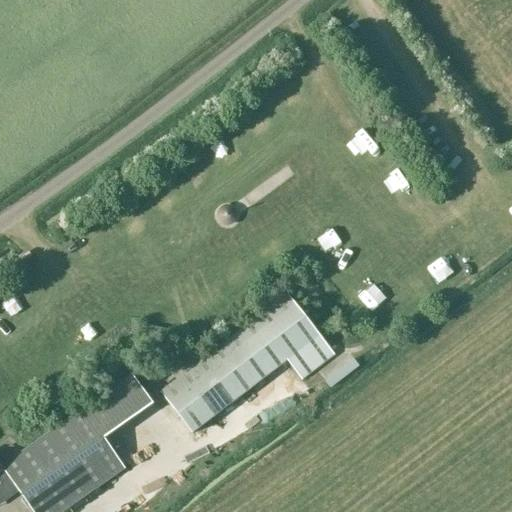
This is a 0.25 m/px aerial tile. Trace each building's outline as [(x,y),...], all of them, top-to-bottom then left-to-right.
[(219,139),(202,157),(213,168),(230,150),(219,139)] [(86,263),(104,257),(96,231),(79,237),(86,263)] [(302,381),(334,356),(288,296),(161,395),(192,435),(287,362),(302,381)] [(320,371),(328,383),(356,365),(349,354),(320,371)] [(0,477),(5,474),(32,511),(63,511),(124,470),(82,410),(1,467),(0,465),(0,477)]
